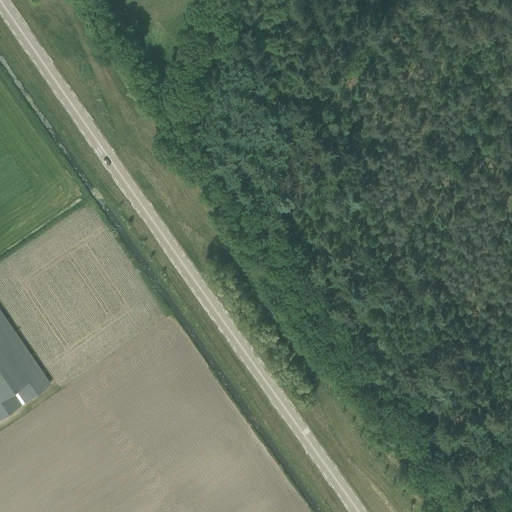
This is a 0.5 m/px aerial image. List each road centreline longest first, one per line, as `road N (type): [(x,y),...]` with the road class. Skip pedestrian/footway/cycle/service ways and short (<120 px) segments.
road 1 (primary): [(356,511),(0,0)]
road 2 (track): [(420,463),(287,268)]
road 3 (track): [(223,0),(183,117),(227,181)]
